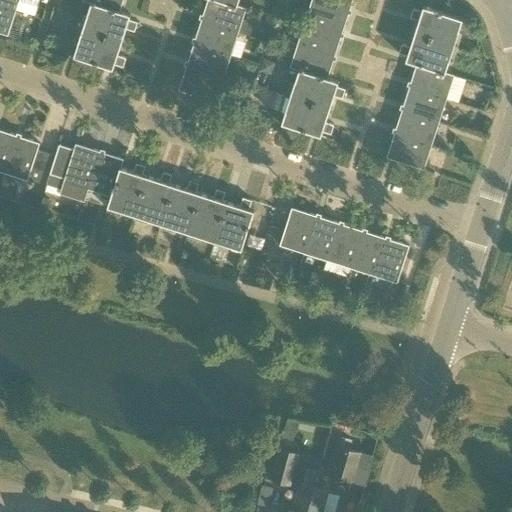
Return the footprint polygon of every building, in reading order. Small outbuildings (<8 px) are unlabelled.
[(0,0),(0,6),(16,11),(19,0),(0,0)] [(120,12),(120,11),(123,0),(82,0),(91,3),(120,12)] [(246,8),(238,5),(220,0),(208,0),(202,20),(239,31),(246,8)] [(343,32),(350,8),(324,0),(311,0),(306,20),(343,32)] [(324,0),(350,8),(353,0),(324,0)] [(131,14),(120,11),(120,12),(91,3),(88,15),(91,16),(86,29),(83,28),(83,29),(122,42),(126,28),(135,31),(138,22),(129,19),(131,14)] [(0,32),(8,35),(16,11),(0,6),(0,32)] [(415,33),(454,46),(454,45),(451,44),(456,31),(459,32),(463,19),(424,6),(422,11),(414,8),(411,17),(419,20),(415,33)] [(249,40),(254,21),(245,18),(239,37),(249,40)] [(231,55),(239,31),(202,20),(194,43),(231,55)] [(335,55),(343,32),(306,20),(298,43),(335,55)] [(83,29),(83,30),(86,31),(81,44),(78,43),(74,56),(113,69),(115,64),(124,67),(127,58),(118,55),(122,42),(83,29)] [(446,73),(446,72),(450,60),(446,59),(451,45),(454,46),(415,33),(411,46),(402,44),(399,53),(408,56),(406,60),(417,64),(446,73)] [(224,78),(231,55),(194,43),(187,66),(224,78)] [(328,78),(335,55),(298,43),(290,67),(299,70),(328,78)] [(259,71),(271,75),(275,63),(263,59),(259,71)] [(455,75),(446,72),(446,73),(417,64),(410,87),(447,98),(455,75)] [(216,102),(224,78),(187,66),(179,90),(216,102)] [(291,96),(330,109),(334,95),(343,98),(346,89),(338,86),(339,81),(328,78),(299,70),(295,82),(299,83),(294,96),(291,95),(291,96)] [(439,122),(447,98),(410,87),(402,110),(439,122)] [(282,123),(314,134),(322,136),(323,131),(331,134),(334,125),(326,122),(330,109),(291,96),(291,97),(294,98),(289,111),(286,110),(282,123)] [(432,146),(439,122),(402,110),(395,134),(432,146)] [(0,170),(3,172),(17,135),(0,129),(0,170)] [(424,169),(432,146),(395,134),(387,157),(424,169)] [(49,153),(38,149),(40,143),(17,135),(3,172),(40,184),(49,153)] [(88,189),(100,151),(76,143),(74,149),(60,145),(50,173),(65,178),(60,193),(84,201),(88,189)] [(100,151),(88,189),(111,196),(108,206),(109,207),(110,203),(116,205),(128,169),(121,167),(124,159),(100,151)] [(136,212),(140,213),(152,177),(143,174),(146,166),(137,163),(134,171),(128,169),(116,205),(124,208),(122,211),(135,215),(136,212)] [(167,222),(179,186),(170,183),(173,174),(163,171),(161,180),(152,177),(140,213),(150,216),(149,220),(162,224),(163,221),(167,222)] [(190,229),(193,230),(205,194),(196,191),(199,183),(190,180),(187,188),(179,186),(167,222),(177,225),(176,228),(189,232),(190,229)] [(220,239),(232,203),(223,200),(226,192),(217,188),(214,197),(205,194),(193,230),(204,234),(203,237),(216,241),(217,238),(220,239)] [(229,245),(242,250),(255,210),(250,209),(252,200),(243,197),(240,206),(232,203),(220,239),(230,242),(229,245)] [(304,252),(316,215),(292,208),(280,245),(304,252)] [(327,260),(339,223),(316,215),(304,252),(327,260)] [(350,267),(362,230),(339,223),(327,260),(350,267)] [(374,275),(386,237),(362,230),(350,267),(374,275)] [(386,237),(374,275),(398,283),(410,245),(386,237)] [(366,441),(341,433),(329,474),(354,482),(366,441)] [(288,511),(307,511),(314,486),(315,486),(320,471),(299,465),(302,453),(281,447),(280,450),(281,450),(272,479),(300,487),(295,504),(291,503),(288,511)] [(322,511),(329,490),(315,486),(314,486),(307,511),(322,511)]
